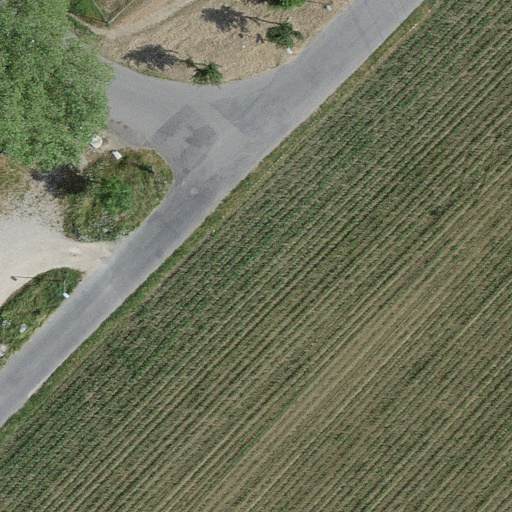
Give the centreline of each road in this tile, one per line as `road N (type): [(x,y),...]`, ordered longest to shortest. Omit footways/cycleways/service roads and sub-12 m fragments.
road 1 (residential): [(240,121),(175,118),(117,96),(0,7)]
road 2 (unclassified): [(375,0),(240,121)]
